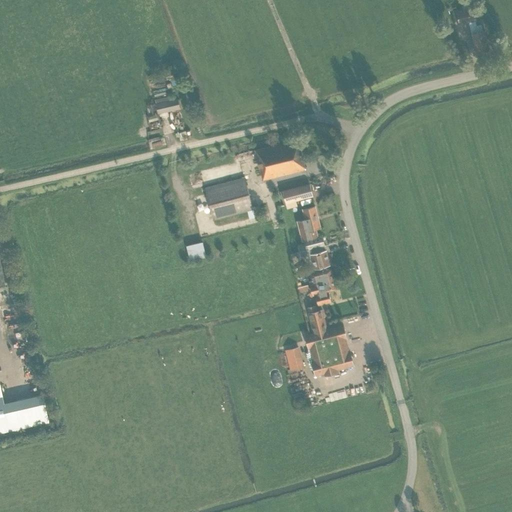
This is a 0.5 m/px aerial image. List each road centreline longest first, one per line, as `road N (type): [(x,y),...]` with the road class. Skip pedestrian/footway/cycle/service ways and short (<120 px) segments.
road 1 (unclassified): [(397,511),(411,451),(346,203),(345,161),(358,132)]
road 2 (unclassified): [(0,189),(313,118),(358,132)]
road 3 (unclassified): [(358,132),(405,92),(511,65)]
road 4 (track): [(323,119),(270,0)]
